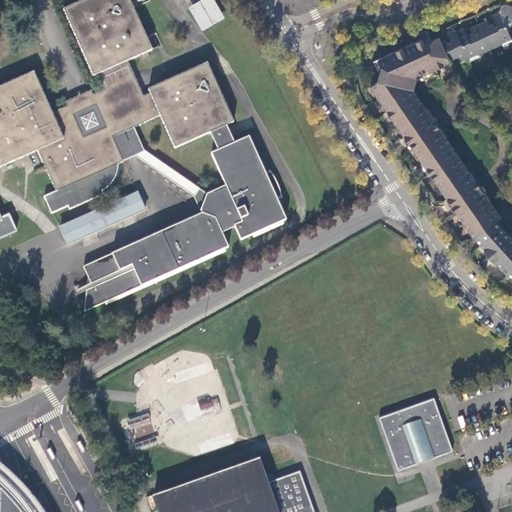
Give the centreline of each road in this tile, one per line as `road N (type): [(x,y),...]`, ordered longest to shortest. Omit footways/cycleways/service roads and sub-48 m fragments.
road 1 (tertiary): [(293,40),(449,264),(511,322)]
road 2 (residential): [(423,0),(389,15),(355,10),(293,40)]
